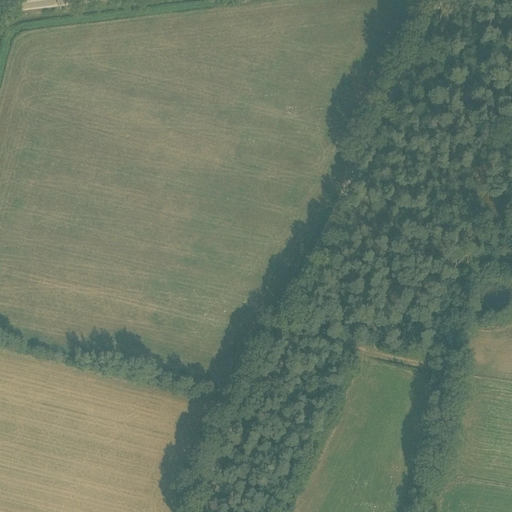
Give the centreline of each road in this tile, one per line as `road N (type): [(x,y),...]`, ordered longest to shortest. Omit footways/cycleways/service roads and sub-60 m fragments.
road 1 (track): [(183,511),(279,334),(439,0)]
road 2 (track): [(279,334),(456,375)]
